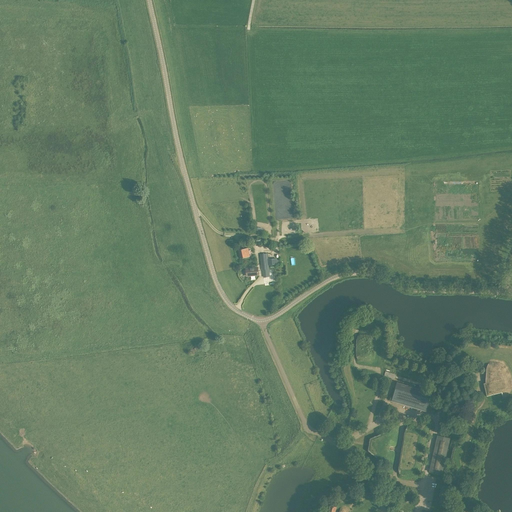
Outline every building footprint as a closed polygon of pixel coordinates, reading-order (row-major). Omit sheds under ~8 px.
[(251,250),(248,251),(248,248),(239,250),(240,259),(250,257),(249,254),(251,253),(251,250)] [(267,254),(267,253),(260,254),(262,270),(263,270),(269,269),(268,265),(268,260),(268,259),(267,254)] [(258,268),(248,269),(246,269),(246,276),(258,275),(258,268)] [(485,384),(487,383),(492,383),(493,373),(487,373),(489,365),(487,365),(486,372),(485,384)] [(435,388),(435,387),(420,383),(396,376),(396,375),(386,372),(385,376),(395,379),(395,378),(419,386),(418,388),(397,382),(391,400),(427,411),(432,393),(424,390),(425,388),(428,389),(428,388),(435,390),(435,388)] [(501,393),(500,393),(498,385),(488,387),(487,383),(485,384),(484,384),(487,396),(498,393),(499,393),(499,397),(500,397),(501,393)] [(358,401),(363,403),(360,413),(368,416),(372,405),(371,405),(372,402),(376,391),(367,388),(364,399),(359,398),(358,401)] [(337,438),(340,431),(329,426),(326,433),(337,438)] [(416,435),(405,434),(406,428),(404,428),(404,429),(404,430),(404,431),(403,432),(403,433),(403,434),(398,466),(398,467),(398,468),(398,469),(398,470),(398,471),(398,472),(400,472),(401,467),(411,468),(416,435)] [(369,441),(369,442),(368,443),(368,444),(368,446),(368,447),(368,448),(368,450),(368,451),(368,450),(372,453),(372,454),(376,456),(375,456),(376,457),(377,458),(377,457),(379,450),(388,451),(394,452),(395,451),(392,449),(389,449),(388,449),(388,447),(388,446),(389,446),(392,447),(395,446),(395,445),(389,444),(380,443),(381,435),(381,434),(379,435),(375,437),(374,437),(370,439),(369,439),(369,441)] [(437,436),(432,458),(428,457),(427,464),(431,465),(429,472),(429,473),(432,473),(442,475),(450,439),(437,436)] [(452,462),(454,461),(455,460),(462,462),(464,452),(457,450),(457,449),(455,447),(453,447),(450,462),(452,462)] [(351,511),(373,511),(379,509),(375,500),(351,511)] [(337,507),(338,504),(331,502),(330,505),(327,511),(335,511),(337,507)]
